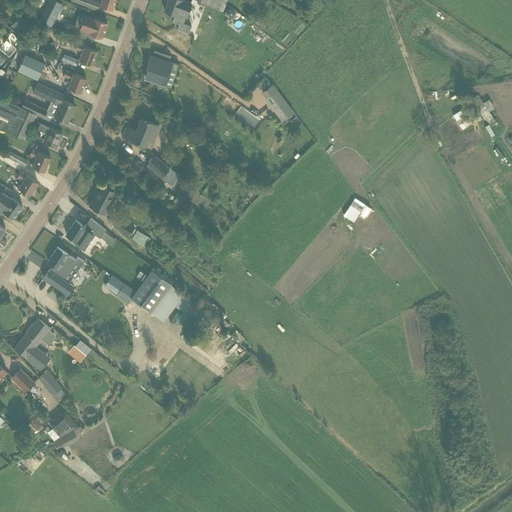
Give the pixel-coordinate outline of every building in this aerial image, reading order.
[(54,0),(48,0),(39,18),(51,24),(61,4),(54,0)] [(114,0),(100,0),(99,5),(112,9),(114,0)] [(167,0),(164,10),(175,14),(172,21),(179,23),(177,29),(188,33),(191,26),(183,23),(191,2),(184,0),(167,0)] [(200,0),(219,9),(223,1),(219,0),(200,0)] [(230,9),(226,14),(232,18),(235,13),(230,9)] [(18,31),(28,20),(22,14),(12,25),(18,31)] [(80,27),(80,28),(81,29),(86,30),(89,32),(95,35),(102,37),(107,22),(94,18),(92,17),(85,15),(80,27)] [(66,28),(66,29),(79,34),(79,33),(81,29),(80,28),(80,27),(79,27),(68,23),(66,28)] [(13,58),(20,40),(14,37),(7,55),(13,58)] [(91,65),(97,50),(85,45),(85,46),(77,43),(74,48),(82,51),(79,60),(91,65)] [(165,84),(170,69),(176,72),(178,64),(168,60),(149,53),(147,61),(149,62),(147,66),(149,67),(145,77),(163,84),(165,84)] [(24,54),(17,70),(36,79),(44,63),(24,54)] [(73,64),(75,58),(64,54),(62,59),(73,64)] [(80,92),(86,78),(74,73),(74,74),(66,70),(63,76),(71,79),(68,87),(80,92)] [(64,95),(37,83),(32,92),(60,105),(54,116),(67,122),(75,105),(62,99),(64,95)] [(266,98),(265,99),(282,121),(294,112),(277,89),(276,91),(266,98)] [(44,117),(22,106),(0,96),(0,127),(24,139),(34,117),(41,120),(42,117),(43,117),(44,117)] [(22,106),(44,117),(47,110),(25,99),(22,106)] [(233,115),(255,130),(262,119),(240,105),(233,115)] [(122,136),(151,148),(155,138),(152,137),(158,125),(147,120),(146,121),(140,118),(135,130),(126,126),(122,136)] [(59,139),(62,133),(49,127),(37,121),(34,126),(47,132),(43,140),(55,146),(56,144),(58,144),(60,141),(59,139)] [(35,158),(32,166),(43,171),(50,157),(32,148),(29,155),(35,158)] [(25,166),(28,160),(9,150),(5,156),(25,166)] [(146,165),(172,186),(180,176),(154,155),(146,165)] [(9,162),(7,165),(15,170),(17,167),(9,162)] [(23,181),(18,188),(29,195),(37,182),(21,171),(17,177),(23,181)] [(105,214),(117,192),(101,183),(89,205),(105,214)] [(11,198),(2,192),(0,195),(0,212),(1,213),(2,212),(10,218),(11,217),(13,218),(22,205),(12,197),(11,198)] [(100,237),(105,229),(90,217),(84,226),(75,220),(66,234),(75,241),(73,243),(83,250),(94,234),(100,237)] [(133,228),(118,219),(114,226),(129,234),(133,228)] [(144,234),(137,230),(132,238),(139,242),(144,234)] [(49,269),(43,277),(67,294),(73,286),(69,283),(74,275),(75,275),(76,273),(81,265),(84,261),(77,256),(75,259),(67,254),(67,253),(57,247),(48,261),(53,264),(49,269)] [(135,292),(113,277),(105,288),(127,303),(131,298),(163,322),(184,294),(152,270),(135,292)] [(42,339),(50,328),(38,318),(15,348),(40,369),(47,360),(33,348),(40,338),(42,339)] [(80,362),(92,348),(81,339),(69,352),(80,362)] [(11,377),(26,390),(33,382),(19,369),(11,377)] [(62,388),(46,370),(38,378),(54,395),(62,388)] [(60,436),(77,426),(64,410),(48,423),(60,436)] [(38,427),(42,422),(35,416),(31,421),(38,427)] [(72,439),(68,433),(62,436),(66,443),(72,439)] [(115,455),(113,459),(115,463),(118,465),(122,463),(124,459),(122,456),(119,454),(115,455)]
